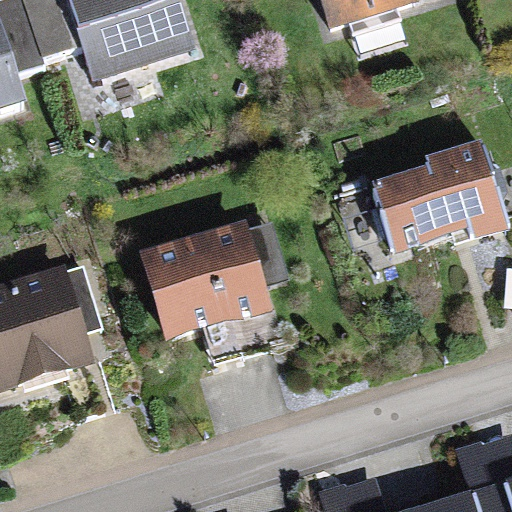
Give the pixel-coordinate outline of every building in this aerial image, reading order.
[(190,0),(75,0),(68,3),(98,90),(208,52),(190,0)] [(322,0),(331,26),(407,0),(322,0)] [(25,12),(0,20),(0,111),(52,95),(25,12)] [(511,246),(494,182),(402,207),(421,274),(511,248),(511,246)] [(275,258),(171,288),(196,378),(301,349),(275,258)] [(83,280),(0,311),(0,369),(19,420),(121,381),(83,280)] [(511,511),(511,442),(484,451),(494,483),(428,504),(413,509),(403,476),(338,496),(343,511),(511,511)]
